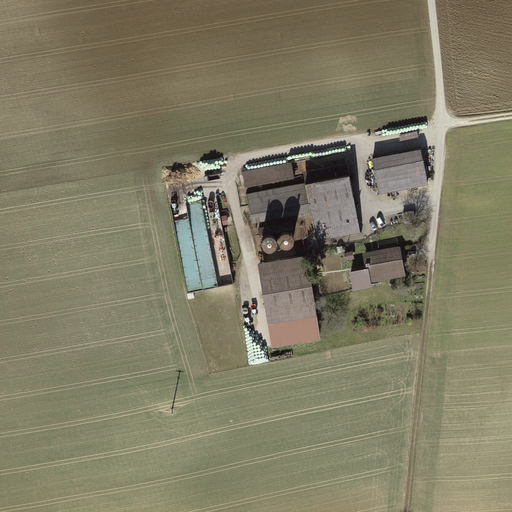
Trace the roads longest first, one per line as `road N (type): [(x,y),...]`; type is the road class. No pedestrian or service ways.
road 1 (residential): [(428,268),(440,124),(429,0)]
road 2 (track): [(404,511),(428,268)]
